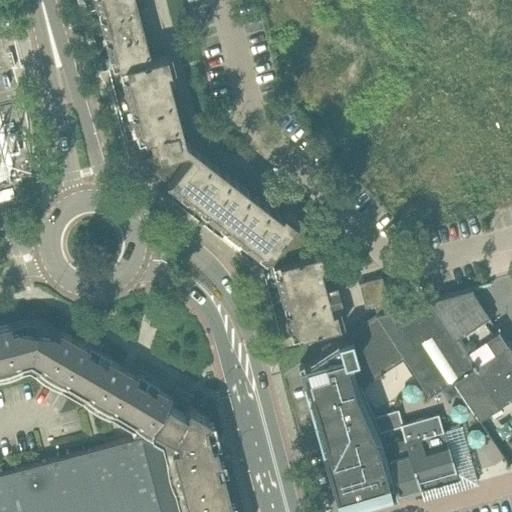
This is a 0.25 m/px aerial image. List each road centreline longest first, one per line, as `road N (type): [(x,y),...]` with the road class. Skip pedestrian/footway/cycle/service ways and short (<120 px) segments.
road 1 (unclassified): [(493,243),(398,266),(270,141),(251,110),(223,0)]
road 2 (tertiary): [(254,390),(241,309),(219,270),(130,217)]
road 3 (tertiary): [(110,203),(68,64),(47,25)]
road 4 (tertiary): [(129,268),(187,288),(254,390)]
road 5 (tertiary): [(47,25),(71,204)]
road 6 (tertiary): [(286,511),(254,390)]
